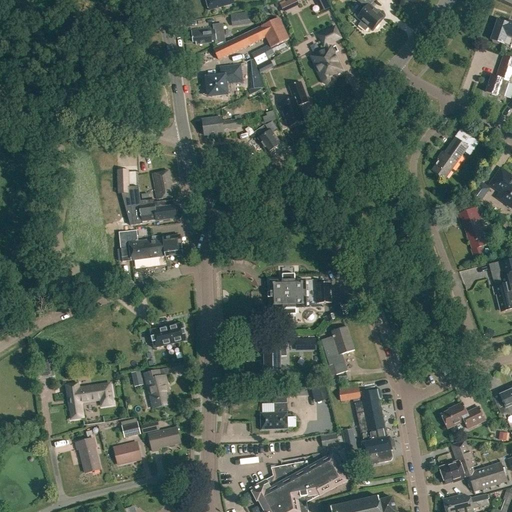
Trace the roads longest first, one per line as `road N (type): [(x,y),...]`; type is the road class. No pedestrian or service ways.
road 1 (residential): [(483,365),(412,174),(449,101)]
road 2 (unclassified): [(302,177),(339,206),(407,402)]
road 3 (tertiary): [(207,466),(205,264)]
road 4 (unclassified): [(184,135),(0,93)]
road 5 (residential): [(44,511),(207,466)]
road 6 (tertiary): [(302,177),(326,137),(391,68)]
road 7 (track): [(0,346),(128,289)]
road 8 (tertiary): [(184,135),(158,0)]
